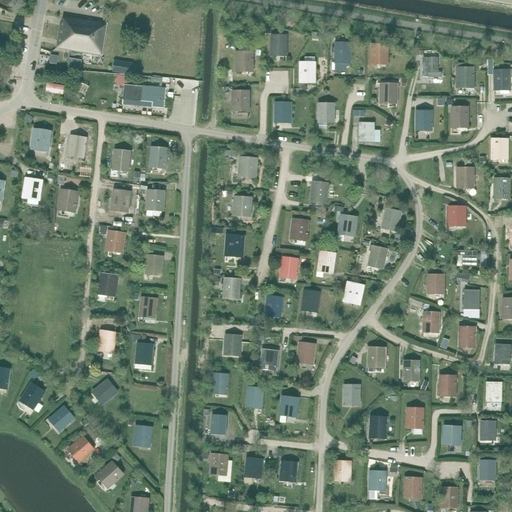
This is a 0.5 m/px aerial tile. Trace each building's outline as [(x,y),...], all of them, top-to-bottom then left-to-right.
[(102,57),(107,25),(63,17),(62,26),(60,26),(56,49),(102,57)] [(286,51),(286,37),(276,37),(271,37),(271,41),(271,56),(276,56),(276,51),(286,51)] [(350,59),(351,44),(340,44),(336,44),(336,48),(335,48),(335,63),(340,63),(340,58),(350,59)] [(387,60),(387,46),(377,45),(377,46),(372,46),(372,50),(371,50),(371,65),(376,65),(376,60),(387,60)] [(242,67),(252,67),(252,53),(242,53),(237,53),(237,57),(236,57),(237,72),(242,72),(242,67)] [(438,73),(438,58),(428,58),(428,59),(423,59),(423,63),(422,63),(422,78),(441,78),(441,73),(438,73)] [(315,78),(315,64),(305,63),(305,64),(300,64),(300,68),(299,83),(304,83),(305,78),(315,78)] [(464,69),(464,64),(457,64),(457,88),(473,88),(473,69),(464,69)] [(494,91),(510,91),(509,71),(499,71),(499,72),(494,72),(495,76),(494,76),(494,91)] [(61,86),(45,84),(44,92),(60,94),(61,86)] [(396,99),(396,85),(378,84),(378,89),(380,89),(380,104),(385,104),(385,99),(396,99)] [(164,109),(165,89),(124,85),(123,100),(152,103),(152,108),(164,109)] [(233,111),(248,111),(248,92),(238,92),(233,92),(233,97),(233,111)] [(280,118),(290,118),(290,104),(280,104),(275,104),(275,108),(275,123),(280,123),(280,118)] [(323,119),(334,119),(334,104),(318,104),(318,123),(323,123),(323,119)] [(452,128),(467,128),(467,108),(452,108),(452,128)] [(431,131),(432,112),(421,112),(417,112),(416,117),(416,116),(416,131),(431,131)] [(374,143),(374,124),(364,123),(364,124),(359,124),(359,128),(358,143),(374,143)] [(48,147),(50,132),(34,130),(32,150),(40,151),(41,146),(48,147)] [(76,137),(76,138),(71,137),(70,141),(68,156),(73,157),(73,152),(84,153),(86,139),(76,137)] [(497,140),(497,137),(492,137),(492,145),(491,159),(496,160),(497,155),(507,155),(507,140),(497,140)] [(165,164),(167,149),(156,149),(152,149),(151,153),(149,168),(155,168),(155,163),(165,164)] [(128,172),(130,152),(120,151),(120,152),(115,152),(115,156),(114,156),(113,170),(128,172)] [(255,173),(256,159),(246,158),(246,159),(241,158),(241,162),(240,162),(239,177),(244,177),(244,173),(255,173)] [(473,188),(473,169),(462,169),(458,169),(458,174),(457,174),(457,188),(473,188)] [(509,194),(510,180),(499,179),(499,180),(495,180),(495,184),(494,184),(494,199),(499,199),(499,194),(509,194)] [(31,180),(26,180),(26,184),(25,184),(23,198),(28,199),(29,194),(39,196),(41,181),(31,180)] [(326,204),(327,184),(317,183),(317,184),(312,183),(312,188),(310,202),(326,204)] [(67,192),(62,191),(61,196),(59,210),(74,212),(77,193),(67,192)] [(119,192),(115,191),(114,196),(111,210),(116,211),(117,206),(127,208),(130,193),(119,192)] [(162,207),(163,192),(153,191),(153,192),(148,191),(148,196),(147,210),(152,211),(162,212),(163,207),(162,207)] [(250,213),(251,198),(240,198),(236,198),(235,202),(234,217),(239,217),(239,212),(250,213)] [(464,227),(465,207),(454,207),(454,208),(450,208),(450,212),(449,212),(449,226),(464,227)] [(391,211),(386,210),(385,214),(382,229),(387,230),(388,225),(398,227),(401,213),(391,211)] [(346,216),(346,217),(341,216),(341,220),(340,220),(338,235),(343,236),(344,231),(354,232),(356,218),(346,216)] [(298,221),(293,220),(292,225),(290,239),(305,241),(308,222),(298,221)] [(114,233),(109,232),(109,237),(108,237),(106,251),(111,252),(112,247),(122,249),(124,234),(114,233)] [(242,252),(243,237),(232,237),(228,237),(227,241),(226,256),(231,256),(231,251),(242,252)] [(377,248),(377,249),(370,247),(369,251),(371,252),(368,266),(373,267),(374,262),(384,265),(387,251),(377,248)] [(472,252),(472,251),(458,251),(457,256),(462,256),(462,267),(476,267),(477,257),(476,257),(476,252),(472,252)] [(153,256),(153,252),(148,252),(147,260),(145,275),(150,276),(151,271),(161,272),(163,257),(153,256)] [(333,269),(335,255),(320,253),(320,257),(319,257),(317,272),(322,273),(323,268),(333,269)] [(288,259),(283,259),(282,263),(280,277),(295,279),(298,260),(288,259)] [(107,276),(102,275),(101,280),(99,294),(114,296),(117,277),(107,276)] [(443,291),(444,276),(434,276),(429,276),(429,280),(428,280),(427,295),(432,295),(433,290),(443,291)] [(239,295),(240,280),(230,280),(225,280),(224,284),(223,299),(228,299),(228,294),(239,295)] [(353,284),(353,285),(348,284),(347,288),(344,302),(349,303),(350,298),(360,301),(363,286),(353,284)] [(464,295),(464,310),(479,310),(479,306),(479,291),(469,291),(464,291),(464,295)] [(309,292),(309,293),(304,292),(304,296),(303,296),(302,311),(307,311),(307,307),(318,308),(319,293),(309,292)] [(272,297),(272,298),(267,297),(267,302),(266,301),(265,316),(270,317),(270,312),(281,313),(282,299),(272,297)] [(155,314),(157,299),(146,298),(146,299),(142,298),(141,303),(139,317),(144,318),(145,313),(155,314)] [(511,314),(511,299),(509,299),(509,300),(504,300),(504,304),(503,319),(508,319),(509,314),(511,314)] [(438,333),(439,313),(423,313),(423,333),(438,333)] [(474,343),(475,328),(465,328),(464,329),(460,328),(460,333),(459,333),(459,347),(464,347),(464,343),(474,343)] [(106,332),(106,333),(101,332),(100,336),(97,351),(113,353),(116,334),(106,332)] [(240,351),(241,337),(231,336),(231,337),(226,336),(226,341),(225,341),(224,355),(229,356),(229,351),(240,351)] [(304,345),(300,344),(299,348),(297,363),(302,363),(302,359),(313,360),(315,345),(304,344),(304,345)] [(151,365),(153,346),(142,345),(138,345),(137,349),(135,364),(151,365)] [(509,367),(510,346),(500,345),(500,346),(496,345),(495,350),(494,367),(509,367)] [(384,364),(384,349),(374,349),(369,349),(369,353),(368,368),(373,368),(373,363),(384,364)] [(268,351),(263,351),(262,355),(260,370),(265,370),(266,365),(276,366),(278,352),(268,351)] [(418,382),(419,362),(409,362),(404,362),(404,367),(403,367),(403,381),(418,382)] [(0,368),(0,388),(7,390),(10,370),(0,368)] [(226,390),(228,376),(218,375),(213,375),(212,379),(211,394),(216,394),(216,389),(226,390)] [(455,397),(455,377),(440,377),(439,396),(455,397)] [(111,385),(110,385),(107,381),(104,384),(92,393),(102,405),(117,393),(111,385)] [(501,398),(502,383),(491,383),(491,384),(487,384),(486,388),(486,402),(491,403),(491,405),(501,405),(501,398)] [(36,387),(35,387),(31,385),(29,388),(21,401),(25,403),(24,404),(33,410),(38,403),(37,403),(44,393),(36,387)] [(359,401),(360,386),(349,386),(349,387),(345,386),(345,391),(344,391),(344,405),(349,405),(349,401),(359,401)] [(253,388),(253,389),(248,388),(248,393),(247,392),(246,407),(261,409),(263,389),(253,388)] [(282,396),(280,416),(296,418),(298,398),(282,396)] [(67,411),(67,412),(64,408),(61,411),(60,411),(49,420),(59,432),(74,419),(67,411)] [(422,424),(423,409),(412,409),(412,410),(408,410),(407,414),(407,429),(412,429),(412,424),(422,424)] [(212,416),(210,435),(215,435),(217,435),(217,436),(219,436),(219,435),(225,436),(227,416),(212,415),(212,416)] [(371,418),(370,438),(385,438),(386,419),(371,418)] [(495,437),(496,422),(486,422),(481,422),(481,427),(480,427),(480,441),(485,441),(485,436),(495,437)] [(459,441),(460,427),(450,426),(450,427),(445,427),(445,431),(444,431),(444,445),(449,446),(449,441),(459,441)] [(141,427),(141,428),(136,427),(136,431),(135,431),(134,446),(139,446),(139,442),(150,443),(151,428),(141,427)] [(82,459),(93,450),(83,438),(68,450),(71,454),(75,451),(82,459)] [(227,456),(217,455),(217,456),(212,456),(212,460),(211,460),(210,474),(225,476),(226,471),(227,456)] [(252,459),(247,459),(247,463),(246,463),(245,478),(250,478),(250,473),(261,475),(262,460),(252,459)] [(495,481),(495,461),(485,461),(480,461),(480,466),(479,480),(495,481)] [(296,478),(297,463),(287,462),(287,463),(282,462),(282,467),(281,467),(280,481),(285,482),(285,477),(296,478)] [(350,477),(350,463),(340,462),(340,463),(335,462),(335,467),(334,481),(339,482),(339,477),(350,477)] [(116,467),(115,468),(112,464),(109,467),(97,476),(107,488),(122,475),(116,467)] [(370,476),(369,491),(374,491),(385,491),(385,486),(385,472),(375,471),(375,472),(370,472),(370,476)] [(420,494),(421,479),(410,479),(406,479),(405,483),(404,498),(409,498),(410,493),(420,494)] [(457,503),(457,489),(447,489),(442,489),(442,493),(441,493),(441,508),(446,508),(446,503),(457,503)] [(137,499),(138,495),(133,495),(133,499),(132,503),(131,511),(146,511),(148,500),(137,499)]
